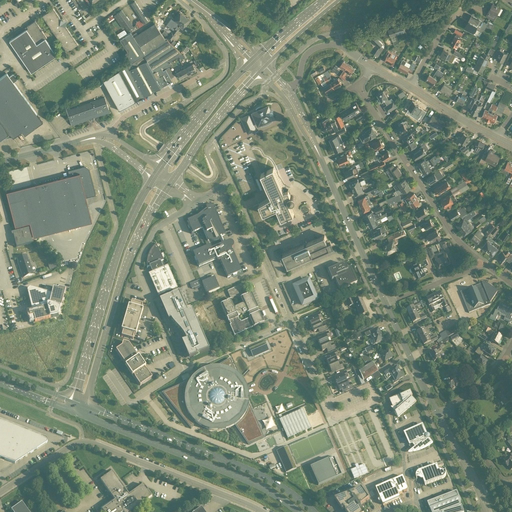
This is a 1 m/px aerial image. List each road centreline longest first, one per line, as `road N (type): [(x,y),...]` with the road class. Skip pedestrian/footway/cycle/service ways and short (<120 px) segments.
road 1 (unclassified): [(0,492),(70,445),(89,442),(262,511)]
road 2 (primary): [(312,511),(256,473),(85,406)]
road 3 (primary): [(154,177),(111,270),(72,402)]
road 4 (primary): [(82,415),(252,483),(297,511)]
road 5 (primary): [(85,406),(121,279),(165,186)]
road 6 (residential): [(386,303),(286,92)]
road 7 (residential): [(479,263),(453,236),(357,86)]
road 8 (unclassified): [(178,369),(137,274),(153,230),(177,214)]
road 9 (residential): [(290,321),(230,184)]
road 10 (primary): [(254,58),(159,170)]
road 11 (primary): [(171,179),(264,69)]
road 12 (residential): [(438,415),(386,303)]
road 13 (unclassified): [(178,369),(290,321)]
road 14 (unclassified): [(209,73),(124,116),(108,135)]
